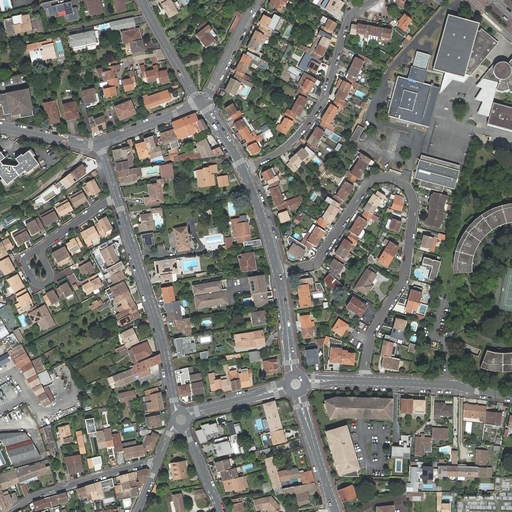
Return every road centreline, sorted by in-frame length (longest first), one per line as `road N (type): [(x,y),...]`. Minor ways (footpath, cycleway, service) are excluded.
road 1 (residential): [(364,380),(370,334),(403,282),(412,192),(389,176),(370,180),(315,263),(278,270)]
road 2 (residential): [(244,171),(286,147),(317,110),(347,18),(373,0)]
road 3 (residential): [(116,197),(176,413)]
road 4 (residential): [(159,459),(44,491),(10,511)]
road 5 (tertiary): [(335,511),(298,393)]
